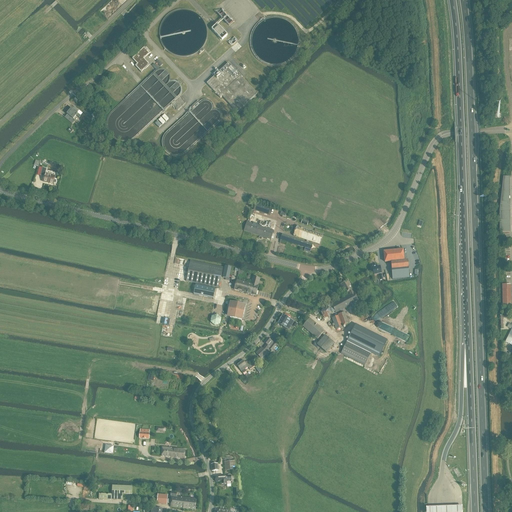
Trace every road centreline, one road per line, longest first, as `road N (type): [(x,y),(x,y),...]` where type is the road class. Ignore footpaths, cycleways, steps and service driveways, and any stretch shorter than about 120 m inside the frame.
road 1 (trunk): [(485,511),(463,0)]
road 2 (trunk): [(452,0),(468,338)]
road 3 (tertiary): [(309,270),(0,190)]
road 4 (unclassified): [(309,270),(257,340),(194,395),(190,413),(210,473),(210,511)]
road 5 (tertiary): [(309,270),(360,256),(392,235),(441,136),(511,128)]
road 6 (unclassified): [(0,123),(132,0)]
road 7 (trunk): [(468,338),(474,511)]
road 8 (trunk): [(468,338),(460,417),(443,460)]
